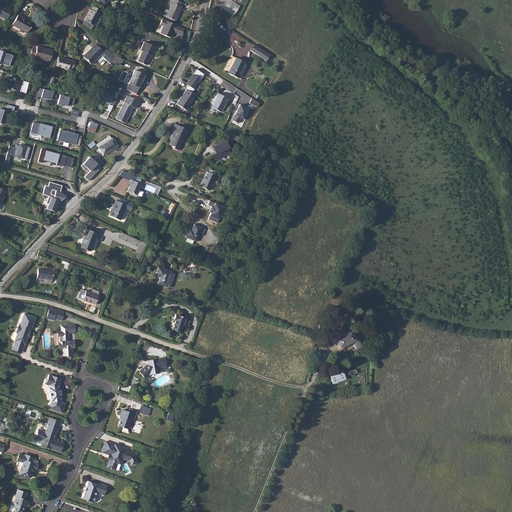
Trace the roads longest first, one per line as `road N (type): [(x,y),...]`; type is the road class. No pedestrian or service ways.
road 1 (track): [(256,511),(305,387),(213,359)]
road 2 (residential): [(213,359),(42,298),(0,294)]
road 3 (unclassified): [(137,137),(0,286)]
road 4 (unknown): [(42,240),(166,288),(177,267),(163,258)]
road 5 (unclassified): [(204,0),(191,44),(137,137)]
road 6 (residential): [(137,137),(94,117),(69,120),(0,101)]
road 7 (residential): [(81,438),(73,416),(88,382),(108,390),(89,433)]
